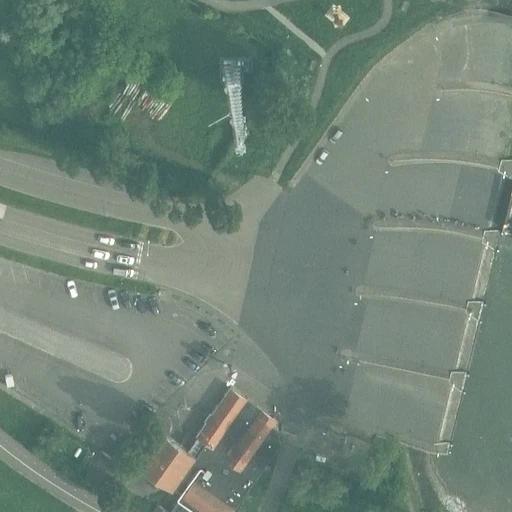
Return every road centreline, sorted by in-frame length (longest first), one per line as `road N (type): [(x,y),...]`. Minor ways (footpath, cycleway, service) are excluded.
road 1 (secondary): [(247,255),(201,228),(0,168)]
road 2 (secondary): [(0,224),(189,268),(247,255)]
road 3 (secondary): [(480,295),(247,255)]
road 4 (unknown): [(304,376),(430,414)]
road 5 (unknown): [(318,324),(441,342)]
